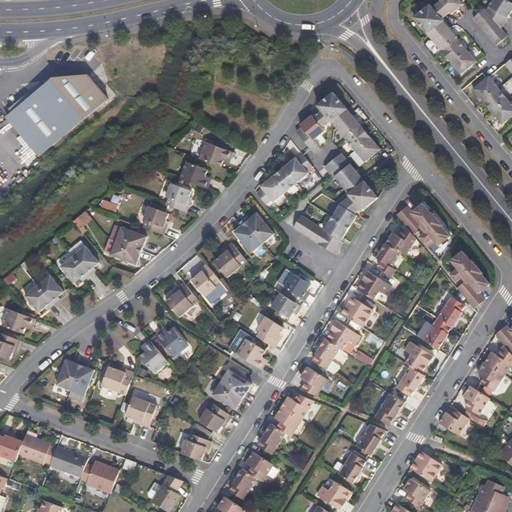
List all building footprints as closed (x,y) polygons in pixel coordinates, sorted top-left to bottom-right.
[(470,0),(469,0),(442,0),(441,1),(442,2),(435,8),(433,6),(416,20),(429,35),(431,33),(436,39),(434,41),(463,76),(479,63),(450,28),(451,28),(445,20),(452,14),(454,16),(466,6),(465,5),(470,0)] [(502,29),(511,13),(511,1),(510,0),(495,0),(488,12),(502,29)] [(510,38),(502,29),(488,12),(486,10),(481,14),(481,13),(474,19),(498,47),(510,38)] [(54,81),(47,87),(44,83),(9,112),(12,115),(7,120),(40,159),(108,102),(89,78),(54,81)] [(511,117),(511,103),(491,78),(475,90),(504,125),(511,117)] [(343,107),(346,104),(332,88),(317,101),(321,106),(313,113),(312,111),(300,121),(301,123),(295,128),(314,150),(320,145),(313,137),(324,127),(322,123),(330,117),(335,123),(336,123),(364,157),(380,145),(350,110),(347,113),(343,107)] [(201,158),(222,166),(224,159),(225,156),(231,158),(233,150),(208,141),(201,158)] [(355,173),(358,171),(339,148),(322,162),(332,174),(334,173),(343,184),(349,192),(338,201),(323,225),(300,211),(292,224),(334,250),(342,237),(339,235),(355,210),(352,208),(358,203),(360,205),(375,192),(363,177),(360,179),(355,173)] [(273,198),(307,168),(306,166),(312,162),(302,151),(297,156),(295,154),(260,183),(262,185),(256,190),(265,201),(271,196),(273,198)] [(181,177),(209,187),(211,180),(205,178),(206,175),(208,168),(187,161),(181,177)] [(168,204),(188,211),(191,202),(188,201),(190,196),(192,189),(173,183),(168,196),(170,197),(168,204)] [(412,217),(402,225),(402,226),(411,236),(421,227),(424,230),(416,237),(424,245),(431,239),(436,245),(447,236),(438,226),(439,225),(429,213),(428,214),(420,204),(408,213),(412,217)] [(146,227),(165,234),(169,225),(166,223),(167,218),(170,212),(151,205),(145,219),(148,220),(146,227)] [(403,207),(393,215),(402,225),(412,217),(408,213),(403,207)] [(257,211),(246,221),(263,241),(274,231),(267,223),(264,219),(257,211)] [(263,241),(246,221),(235,231),(241,238),(244,242),(251,251),(263,241)] [(118,240),(123,227),(116,225),(110,239),(117,242),(118,240)] [(118,240),(143,249),(148,235),(123,226),(123,227),(118,240)] [(390,233),(384,243),(399,252),(403,255),(413,239),(411,236),(402,226),(396,236),(390,233)] [(138,263),(143,249),(118,240),(117,242),(113,254),(124,258),(128,260),(138,263)] [(247,258),(231,240),(224,247),(226,250),(222,253),(214,259),(227,275),(247,258)] [(399,252),(384,243),(375,258),(381,261),(377,268),(390,275),(394,269),(390,267),(399,252)] [(91,245),(77,257),(93,277),(102,270),(99,267),(105,262),(100,256),(96,252),(91,245)] [(469,283),(459,292),(464,298),(474,290),(477,294),(488,285),(479,275),(481,274),(471,262),(470,264),(461,253),(451,261),(456,267),(448,272),(458,284),(465,278),(469,283)] [(93,277),(77,257),(65,267),(70,273),(74,278),(77,281),(83,272),(92,278),(93,277)] [(222,280),(206,262),(199,268),(201,271),(197,274),(192,278),(206,294),(222,280)] [(305,277),(300,274),(293,270),(284,284),(306,297),(311,290),(307,288),(311,281),(305,277)] [(83,272),(77,281),(79,284),(85,279),(87,282),(92,278),(83,272)] [(362,282),(358,289),(373,299),(379,291),(385,295),(390,288),(366,273),(361,281),(362,282)] [(54,276),(42,286),(59,306),(65,300),(63,297),(68,293),(63,287),(59,282),(54,276)] [(200,299),(184,281),(177,288),(179,290),(175,293),(167,300),(180,316),(200,299)] [(59,306),(42,286),(30,297),(35,302),(39,307),(44,313),(50,308),(52,311),(59,306)] [(298,311),(302,303),(280,290),(272,304),(279,308),(284,311),(291,315),(294,309),(298,311)] [(474,290),(464,298),(472,308),(482,299),(477,294),(474,290)] [(449,296),(436,317),(450,325),(451,326),(460,311),(459,310),(462,305),(449,296)] [(351,297),(341,313),(362,327),(372,310),(351,297)] [(37,318),(24,313),(13,309),(7,326),(28,334),(32,325),(38,327),(40,321),(41,320),(37,318)] [(257,333),(276,345),(280,337),(277,335),(280,331),(284,325),(265,313),(256,327),(259,329),(257,333)] [(450,325),(436,317),(432,324),(423,339),(437,348),(447,333),(445,332),(450,325)] [(333,330),(327,339),(341,348),(343,349),(348,340),(355,345),(361,335),(336,320),(331,329),(333,330)] [(415,334),(423,339),(432,324),(424,320),(415,334)] [(511,334),(511,336),(503,344),(511,353),(511,352),(511,325),(508,329),(511,334)] [(505,326),(495,334),(503,344),(511,336),(511,334),(508,329),(505,326)] [(169,332),(165,328),(158,334),(177,356),(190,345),(175,327),(170,331),(169,332)] [(22,351),(25,341),(6,334),(3,341),(0,339),(0,356),(15,362),(17,354),(19,350),(22,351)] [(237,351),(262,366),(266,360),(261,356),(262,354),(266,347),(247,335),(237,351)] [(327,339),(325,338),(315,354),(316,354),(313,361),(317,363),(327,370),(341,348),(327,339)] [(158,372),(171,361),(152,339),(146,344),(150,349),(148,351),(143,354),(158,372)] [(410,353),(405,362),(410,365),(420,372),(425,363),(427,364),(432,355),(409,341),(404,349),(410,353)] [(492,350),(485,361),(504,373),(511,360),(511,354),(511,353),(503,344),(498,353),(492,350)] [(62,385),(75,390),(83,365),(71,361),(68,369),(66,375),(62,385)] [(504,373),(485,361),(478,371),(484,375),(481,380),(494,389),(504,373)] [(83,365),(75,390),(89,395),(90,395),(94,385),(95,380),(99,371),(83,365)] [(420,372),(410,365),(397,388),(410,396),(414,390),(414,389),(424,374),(420,372)] [(107,386),(129,394),(137,374),(138,371),(129,368),(128,371),(122,370),(113,366),(107,386)] [(222,380),(245,394),(252,381),(243,375),(239,372),(230,367),(222,380)] [(307,381),(301,390),(316,396),(327,379),(312,370),(307,367),(301,377),(307,381)] [(237,406),(245,394),(222,380),(215,392),(224,398),(228,400),(237,406)] [(490,396),(470,384),(463,396),(469,399),(466,405),(479,413),(490,396)] [(89,395),(75,390),(73,396),(86,401),(89,395)] [(390,393),(376,418),(390,423),(391,423),(395,418),(405,402),(390,393)] [(302,419),(314,401),(298,394),(294,400),(288,397),(282,407),(302,419)] [(145,420),(143,423),(153,427),(161,404),(138,396),(131,415),(140,418),(145,420)] [(228,421),(234,413),(216,401),(212,408),(209,406),(202,418),(220,430),(224,423),(226,420),(228,421)] [(286,432),(292,436),(302,419),(282,407),(275,419),(280,422),(277,427),(286,432)] [(452,414),(446,411),(439,422),(459,434),(470,417),(455,408),(452,414)] [(263,448),(272,454),(286,432),(277,427),(272,423),(262,440),(263,440),(259,446),(263,448)] [(380,437),(385,430),(370,424),(357,445),(371,454),(382,438),(380,437)] [(188,452),(207,459),(210,452),(211,447),(214,448),(217,439),(198,432),(195,439),(193,438),(188,452)] [(55,464),(60,450),(53,447),(54,444),(30,435),(27,444),(23,456),(47,464),(48,461),(55,464)] [(2,436),(0,440),(0,455),(19,464),(23,456),(27,444),(10,437),(9,439),(2,436)] [(90,464),(92,458),(61,447),(60,450),(55,464),(54,467),(85,478),(90,464)] [(355,449),(339,473),(354,482),(364,466),(363,466),(368,457),(355,449)] [(422,450),(411,467),(432,480),(443,463),(422,450)] [(259,478),(263,481),(274,464),(259,455),(254,452),(248,463),(253,466),(255,467),(250,473),(259,478)] [(128,467),(137,471),(140,463),(131,459),(128,467)] [(115,493),(117,489),(124,470),(109,464),(108,468),(98,465),(97,467),(90,464),(85,478),(85,480),(92,482),(91,485),(115,493)] [(235,494),(245,500),(259,478),(250,473),(249,472),(244,469),(234,485),(235,486),(232,491),(235,494)] [(11,479),(0,474),(0,510),(3,511),(6,511),(8,511),(8,508),(7,507),(11,497),(4,494),(7,486),(8,486),(11,479)] [(168,484),(181,493),(189,481),(173,475),(168,484)] [(411,491),(407,497),(421,506),(431,490),(412,477),(405,488),(411,491)] [(318,494),(342,509),(347,500),(346,499),(352,491),(336,480),(330,489),(323,485),(318,494)] [(502,498),(504,494),(501,493),(504,486),(490,481),(487,487),(484,486),(472,511),(471,511),(470,511),(504,511),(509,501),(502,498)] [(173,511),(175,511),(180,504),(178,503),(181,499),(182,501),(185,495),(181,493),(168,484),(166,486),(160,482),(153,494),(154,496),(159,499),(157,501),(173,511)] [(224,511),(244,511),(246,509),(231,500),(227,497),(220,507),(225,511),(224,511)] [(66,511),(68,508),(48,501),(45,510),(43,509),(41,511),(66,511)] [(413,511),(398,502),(391,511),(413,511)]
